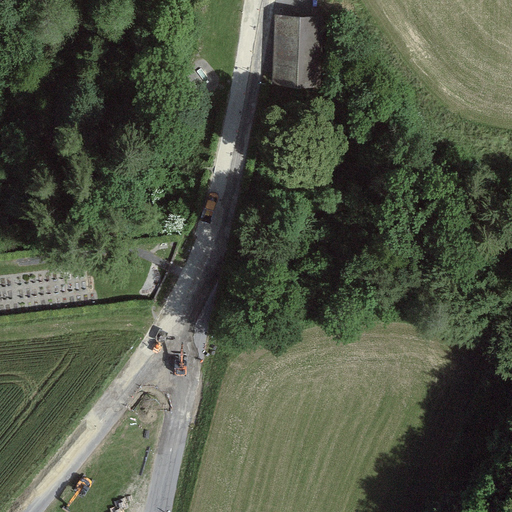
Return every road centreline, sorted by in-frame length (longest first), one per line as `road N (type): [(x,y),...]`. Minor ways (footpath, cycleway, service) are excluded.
road 1 (tertiary): [(260,0),(234,152),(183,318)]
road 2 (tertiary): [(183,318),(24,511)]
road 3 (unclassified): [(183,318),(179,398),(157,511)]
